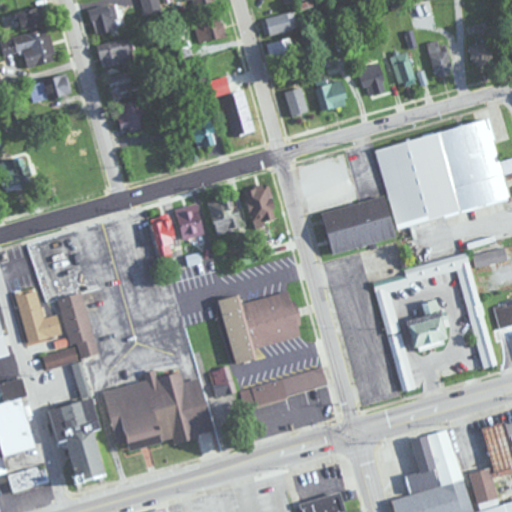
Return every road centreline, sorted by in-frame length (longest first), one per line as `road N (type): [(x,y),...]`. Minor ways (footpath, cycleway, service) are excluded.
road 1 (residential): [(0,239),(511,90)]
road 2 (residential): [(354,430),(240,0)]
road 3 (primary): [(75,511),(354,430)]
road 4 (residential): [(64,511),(0,282)]
road 5 (residential): [(119,206),(63,0)]
road 6 (primary): [(354,430),(511,385)]
